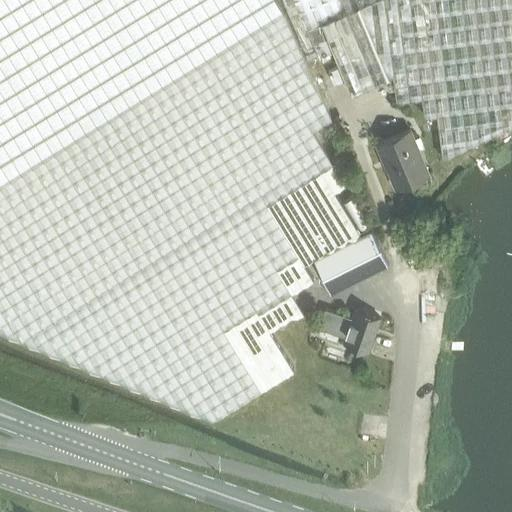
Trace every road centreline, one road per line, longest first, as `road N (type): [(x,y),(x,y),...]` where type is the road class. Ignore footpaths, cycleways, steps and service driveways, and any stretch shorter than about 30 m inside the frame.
road 1 (unclassified): [(82,445),(149,446),(388,499),(410,277)]
road 2 (primary): [(270,511),(82,445)]
